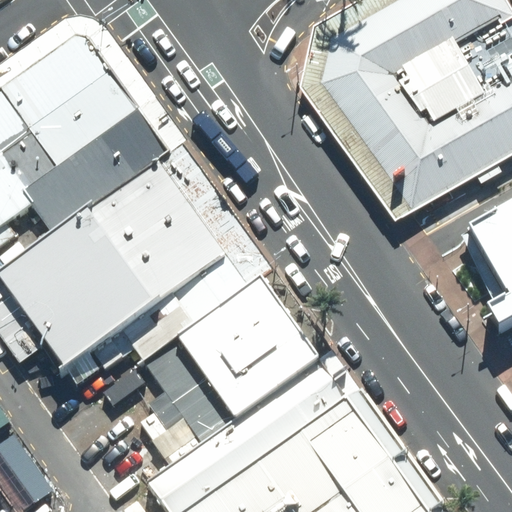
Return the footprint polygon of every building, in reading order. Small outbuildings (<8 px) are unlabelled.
[(408,207),(511,155),(511,80),(483,99),(454,47),(511,16),(511,10),(505,0),(397,0),(333,38),(322,89),(408,207)] [(167,156),(82,37),(0,95),(0,232),(34,208),(54,236),(167,156)] [(245,249),(175,151),(0,275),(0,279),(68,375),(124,335),(245,249)] [(511,212),(471,237),(511,305),(511,212)] [(268,281),(245,249),(124,335),(147,367),(268,281)] [(204,447),(324,362),(268,281),(147,367),(204,447)] [(193,511),(357,397),(362,393),(334,355),(330,358),(324,362),(204,447),(148,486),(166,511),(193,511)] [(447,511),(362,393),(357,397),(193,511),(447,511)]
